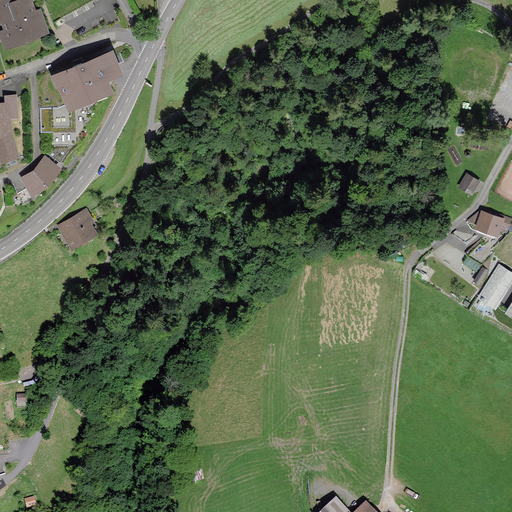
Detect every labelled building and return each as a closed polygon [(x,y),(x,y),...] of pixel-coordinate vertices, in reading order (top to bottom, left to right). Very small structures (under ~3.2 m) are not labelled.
[(10,0),(0,0),(0,24),(1,24),(3,30),(0,31),(0,37),(4,49),(49,35),(41,9),(36,11),(32,0),(22,0),(12,4),(10,0)] [(73,0),(50,13),(58,26),(105,0),(73,0)] [(113,8),(88,20),(93,32),(119,19),(113,8)] [(68,71),(52,77),(57,88),(60,86),(70,111),(114,93),(109,80),(116,77),(122,75),(113,52),(84,64),(82,61),(81,58),(65,64),(68,71)] [(0,158),(3,164),(20,157),(11,136),(11,119),(17,119),(16,97),(6,97),(6,104),(0,104),(0,158)] [(34,171),(13,182),(18,193),(28,188),(33,198),(48,188),(61,171),(45,156),(34,171)] [(470,192),(477,181),(469,175),(461,187),(470,192)] [(86,209),(58,226),(72,250),(97,234),(91,224),(94,222),(86,209)] [(511,218),(483,209),(468,221),(499,233),(502,227),(511,229),(511,218)] [(496,233),(472,255),(482,259),(504,238),(496,233)] [(511,272),(500,265),(480,296),(495,306),(511,278),(511,272)] [(346,511),(333,500),(322,511),(369,511),(366,509),(362,511),(346,511)]
